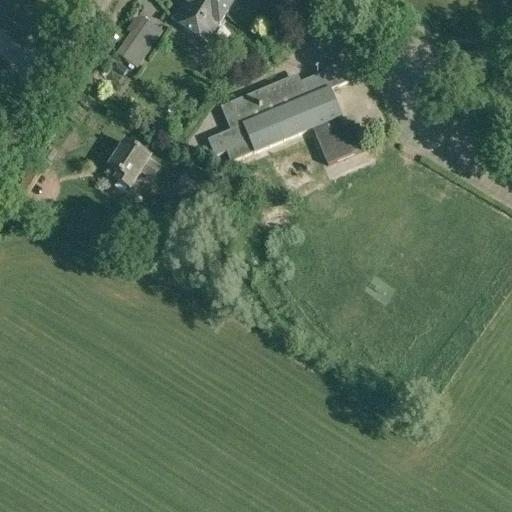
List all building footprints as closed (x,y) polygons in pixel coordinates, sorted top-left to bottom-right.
[(185,0),(172,21),(206,44),(234,4),(228,0),(185,0)] [(132,35),(151,48),(162,33),(142,20),(132,35)] [(220,109),(230,133),(207,143),(213,160),(226,155),(229,165),(313,131),(327,166),(363,151),(351,125),(344,128),(329,92),(348,84),(340,64),(320,72),(322,75),(300,84),(299,82),(298,77),(288,81),(220,109)] [(160,149),(171,155),(175,149),(164,142),(160,149)] [(114,182),(128,192),(140,174),(152,182),(161,168),(149,161),(150,160),(126,144),(109,170),(118,176),(114,182)] [(162,211),(185,226),(196,209),(217,178),(194,163),(162,211)]
